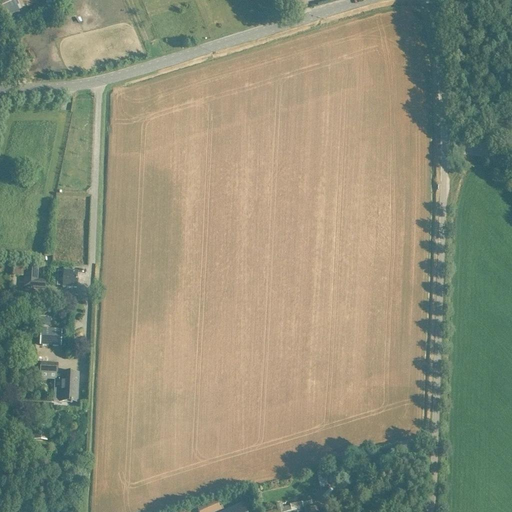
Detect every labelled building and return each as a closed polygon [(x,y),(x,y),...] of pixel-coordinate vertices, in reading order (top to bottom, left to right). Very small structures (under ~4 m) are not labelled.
[(5,0),(12,18),(24,14),(19,0),(5,0)] [(24,15),(13,19),(16,26),(27,22),(24,15)] [(24,272),(22,292),(47,293),(48,285),(40,284),(40,273),(24,272)] [(58,273),(57,288),(62,288),(61,289),(76,290),(78,274),(63,273),(63,274),(58,273)] [(59,334),(43,333),(42,346),(58,347),(59,334)] [(58,364),(40,363),(40,374),(58,375),(58,364)] [(59,403),(70,403),(78,404),(79,373),(61,373),(59,403)] [(402,452),(414,449),(412,441),(400,445),(402,452)] [(216,499),(196,508),(198,511),(218,511),(221,511),(216,499)] [(277,510),(267,511),(299,511),(301,511),(304,511),(321,511),(321,507),(314,509),(312,500),(295,505),(283,508),(281,504),(276,505),(277,510)] [(246,511),(242,503),(223,511),(246,511)]
